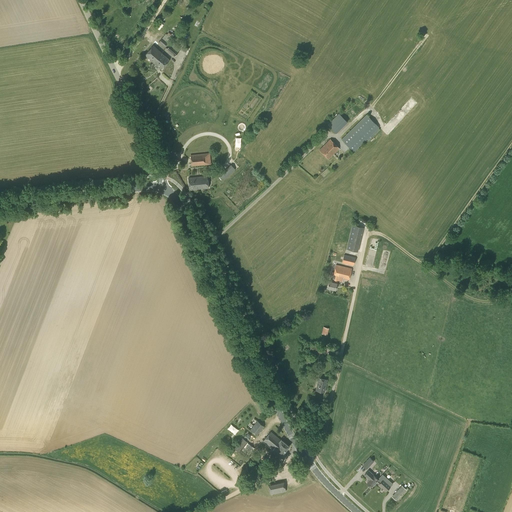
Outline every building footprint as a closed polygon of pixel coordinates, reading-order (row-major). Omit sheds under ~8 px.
[(164,47),(168,43),(162,38),(158,42),(164,47)] [(174,56),(178,52),(170,44),(166,49),(174,56)] [(153,62),(161,53),(153,45),(145,55),(153,62)] [(161,53),(153,62),(161,69),(170,60),(161,53)] [(335,133),(346,121),(337,112),(326,124),(335,133)] [(354,152),(379,127),(366,114),(341,139),(354,152)] [(328,159),(339,148),(330,139),(319,150),(328,159)] [(191,166),(211,164),(210,153),(190,155),(191,166)] [(223,180),(235,169),(231,164),(219,175),(223,180)] [(190,190),(208,188),(207,176),(188,178),(190,190)] [(357,252),(363,227),(353,225),(347,249),(357,252)] [(353,265),(355,257),(344,255),(342,262),(353,265)] [(349,280),(352,268),(336,264),(332,279),(334,279),(333,282),(329,281),(327,288),(335,290),(337,283),(337,280),(342,282),(343,278),(349,280)] [(323,354),(325,347),(313,345),(312,351),(323,354)] [(325,392),(327,379),(318,377),(316,390),(325,392)] [(264,426),(257,421),(250,430),(257,435),(264,426)] [(235,433),(239,429),(232,422),(228,427),(235,433)] [(280,440),(270,432),(263,441),(273,449),(272,449),(281,456),(289,446),(281,439),(280,440)] [(240,452),(248,442),(243,438),(235,448),(240,452)] [(371,464),(367,460),(362,466),(367,469),(371,464)] [(381,483),(378,480),(379,480),(368,470),(364,475),(370,480),(367,482),(372,486),(376,481),(379,484),(386,491),(390,486),(384,480),(381,483)] [(270,494),(286,491),(284,482),(268,485),(270,494)] [(396,500),(406,490),(402,485),(392,496),(396,500)]
